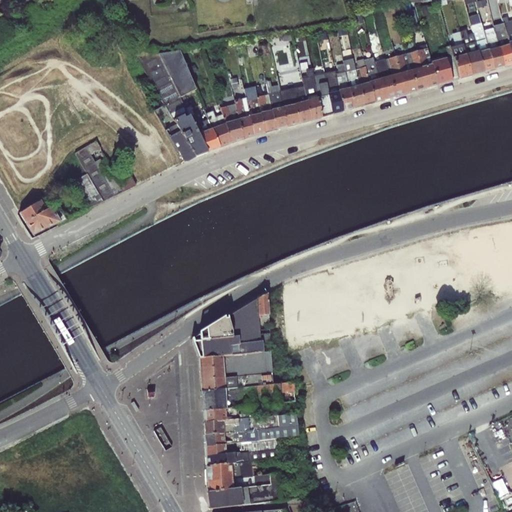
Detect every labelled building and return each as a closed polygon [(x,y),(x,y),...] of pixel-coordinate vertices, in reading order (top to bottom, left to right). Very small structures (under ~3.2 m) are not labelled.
[(485,0),(482,0),(476,2),(478,9),(487,6),(485,0)] [(411,27),(418,25),(414,10),(407,11),(411,27)] [(354,15),(356,24),(363,23),(361,13),(354,15)] [(473,34),(483,73),(494,70),(483,31),(481,23),(478,14),(469,17),(471,26),(471,27),(473,34)] [(503,24),(511,56),(511,20),(508,22),(507,17),(502,19),(503,24)] [(493,28),(504,67),(511,65),(511,56),(503,24),(493,26),(493,28)] [(346,25),(336,28),(338,37),(347,35),(346,25)] [(483,31),(494,70),(504,67),(493,28),(483,31)] [(463,45),(471,76),(483,73),(473,34),(467,36),(466,31),(459,32),(463,45)] [(325,32),(317,34),(319,42),(327,40),(325,32)] [(421,68),(427,89),(437,86),(430,60),(426,44),(415,47),(416,50),(416,51),(421,68)] [(451,48),(459,79),(471,76),(463,45),(455,47),(451,48)] [(430,60),(437,86),(459,79),(451,48),(450,46),(446,47),(448,57),(443,59),(443,57),(430,60)] [(406,54),(416,91),(427,89),(421,68),(416,51),(416,50),(412,51),(413,53),(406,54)] [(207,152),(194,126),(179,98),(184,95),(191,92),(195,90),(179,52),(158,55),(137,58),(136,58),(140,66),(147,77),(164,106),(195,157),(207,152)] [(400,74),(405,94),(416,91),(406,54),(395,57),(400,74)] [(389,77),(395,97),(405,94),(400,74),(395,57),(385,60),(389,77)] [(363,61),(374,104),(375,103),(384,100),(378,80),(374,63),(372,58),(363,61)] [(348,89),(353,109),(363,106),(358,84),(353,61),(353,59),(343,61),(343,63),(348,89)] [(358,84),(363,106),(371,104),(374,104),(363,61),(362,59),(353,61),(358,84)] [(378,80),(384,100),(395,97),(389,77),(385,60),(374,63),(378,80)] [(338,92),(343,112),(353,109),(348,89),(343,63),(336,65),(337,71),(334,71),(338,91),(338,92)] [(303,86),(311,121),(322,118),(317,98),(311,69),(306,70),(307,78),(302,79),(303,86)] [(328,96),(332,115),(343,112),(338,92),(338,91),(334,71),(324,74),(328,96)] [(237,78),(230,79),(232,89),(239,88),(237,78)] [(279,93),(279,91),(278,85),(266,88),(268,95),(279,93)] [(255,87),(265,134),(276,130),(268,95),(262,96),(260,86),(255,87)] [(279,91),(279,93),(287,128),(311,121),(303,86),(291,89),(279,91)] [(245,98),(254,136),(265,134),(255,87),(244,89),(245,98)] [(268,95),(276,130),(287,128),(279,93),(268,95)] [(317,98),(322,118),(332,115),(328,96),(317,98)] [(235,104),(243,140),(254,136),(245,98),(234,101),(235,104)] [(221,115),(231,144),(243,140),(235,104),(219,109),(221,115)] [(195,157),(164,106),(153,112),(183,163),(185,161),(186,161),(195,157)] [(208,120),(219,148),(231,144),(221,115),(214,118),(212,111),(205,114),(208,120)] [(194,126),(207,152),(219,148),(208,120),(194,126)] [(85,148),(114,197),(122,192),(113,177),(108,170),(111,168),(96,141),(85,148)] [(87,175),(102,202),(114,197),(85,148),(74,154),(87,175)] [(113,177),(122,192),(136,186),(131,176),(126,169),(119,173),(115,166),(111,168),(108,170),(113,177)] [(102,202),(87,175),(70,183),(77,194),(86,210),(102,202)] [(25,223),(57,205),(51,195),(46,198),(40,201),(19,213),(25,223)] [(57,205),(25,223),(30,232),(36,234),(65,220),(57,205)] [(267,294),(256,300),(258,323),(259,335),(269,334),(268,304),(267,294)] [(256,300),(227,317),(232,337),(237,337),(238,344),(263,343),(270,342),(270,340),(269,334),(259,335),(258,323),(256,300)] [(232,337),(227,317),(191,339),(192,342),(232,337)] [(232,337),(192,342),(199,359),(264,353),(263,343),(238,344),(237,337),(232,337)] [(264,353),(199,359),(199,362),(199,364),(199,363),(200,369),(199,369),(199,370),(200,370),(200,378),(200,381),(271,374),(270,352),(264,353)] [(271,374),(200,381),(201,385),(202,395),(256,387),(272,385),(271,374)] [(256,387),(202,395),(202,411),(203,412),(253,406),(294,401),(293,382),(287,383),(281,384),(272,385),(256,387)] [(253,406),(203,412),(203,415),(203,423),(254,418),(253,406)] [(267,429),(204,436),(204,447),(275,440),(298,437),(297,428),(296,415),(296,414),(277,417),(277,428),(267,429)] [(254,418),(203,423),(204,436),(267,429),(277,428),(277,417),(254,418)] [(275,440),(204,447),(205,457),(247,453),(276,451),(275,440)] [(276,451),(247,453),(248,463),(256,462),(277,459),(278,459),(278,451),(276,451)] [(247,453),(205,457),(205,467),(248,463),(247,453)] [(248,463),(205,467),(206,483),(207,492),(269,485),(269,475),(254,477),(253,469),(256,468),(256,462),(248,463)] [(269,485),(207,492),(207,493),(208,493),(210,509),(210,510),(241,506),(280,502),(278,474),(269,475),(269,485)] [(505,504),(511,501),(511,496),(504,478),(495,481),(505,504)]
